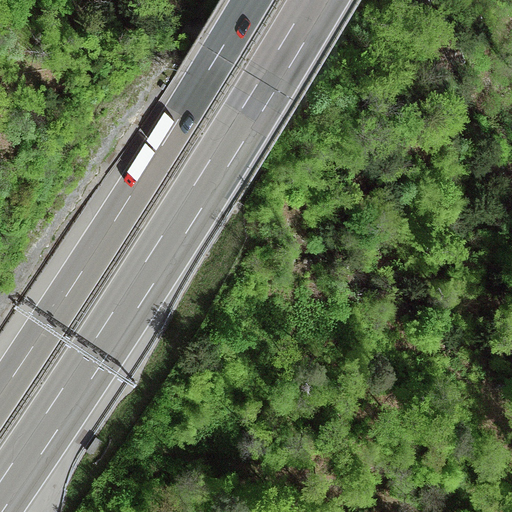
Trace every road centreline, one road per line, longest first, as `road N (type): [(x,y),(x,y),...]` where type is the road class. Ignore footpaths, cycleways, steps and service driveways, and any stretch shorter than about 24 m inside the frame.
road 1 (motorway): [(0,498),(318,0)]
road 2 (motorway): [(250,0),(0,395)]
